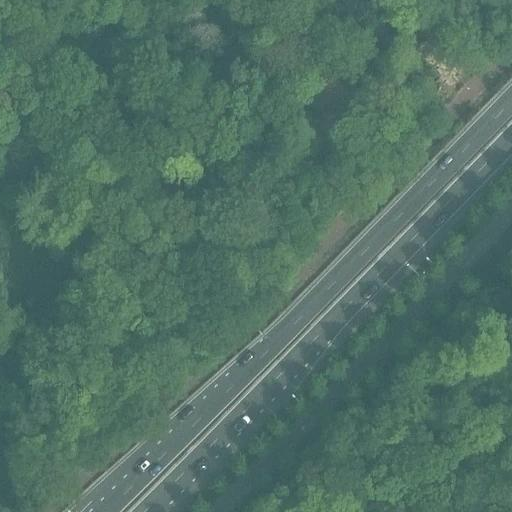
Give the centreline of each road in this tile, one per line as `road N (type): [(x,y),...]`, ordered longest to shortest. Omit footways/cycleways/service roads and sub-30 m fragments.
road 1 (primary): [(511,99),(105,511)]
road 2 (primary): [(144,511),(511,137)]
road 3 (residential): [(218,511),(511,211)]
road 4 (residential): [(400,165),(511,51)]
